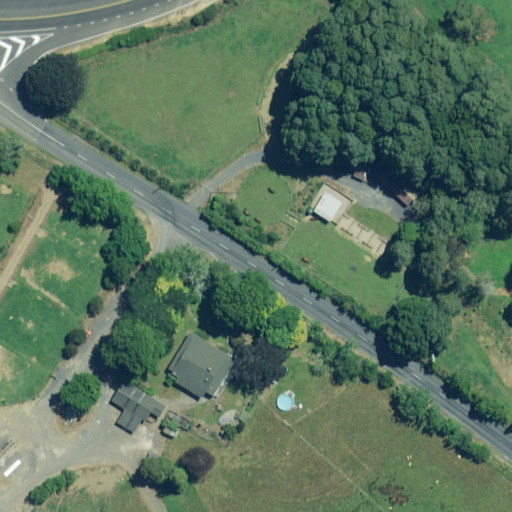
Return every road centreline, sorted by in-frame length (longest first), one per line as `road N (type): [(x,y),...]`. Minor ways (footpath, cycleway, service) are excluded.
road 1 (unclassified): [(511,443),(321,304),(13,109)]
road 2 (unclassified): [(112,1),(23,51),(13,109)]
